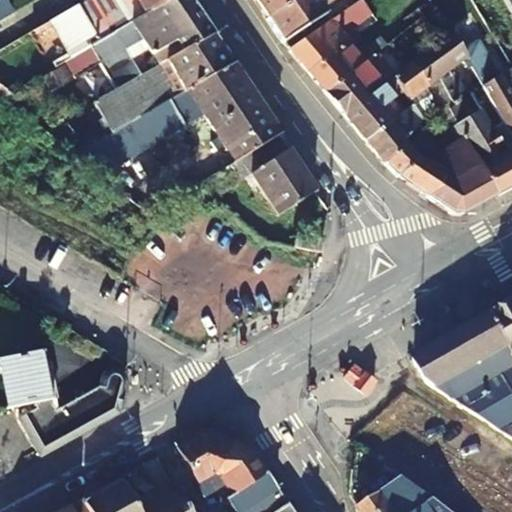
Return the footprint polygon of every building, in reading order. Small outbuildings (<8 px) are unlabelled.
[(0,0),(0,21),(37,0),(0,0)] [(62,64),(169,0),(85,0),(49,21),(64,49),(48,58),(54,69),(62,64)] [(186,0),(169,0),(62,64),(72,80),(98,66),(112,91),(135,78),(120,52),(138,43),(153,67),(210,35),(186,0)] [(254,0),(268,20),(296,0),(254,0)] [(296,0),(268,20),(284,43),(327,14),(324,9),(338,0),(296,0)] [(511,0),(502,0),(511,17),(511,0)] [(363,34),(358,27),(373,15),(361,1),(289,51),(309,74),(348,45),(363,34)] [(417,11),(423,19),(424,20),(434,13),(428,4),(417,11)] [(102,126),(108,135),(230,64),(210,35),(153,67),(135,78),(112,91),(89,105),(102,126)] [(460,121),(454,125),(495,197),(511,187),(511,141),(502,124),(492,130),(481,114),(479,116),(452,68),(465,58),(450,36),(429,52),(457,101),(450,105),(460,121)] [(371,46),(371,47),(367,51),(363,47),(355,53),(348,45),(309,74),(325,94),(380,52),(385,48),(379,40),(371,46)] [(344,117),(366,101),(361,93),(378,79),(369,67),(381,58),(383,57),(380,52),(325,94),(344,117)] [(439,156),(454,183),(427,199),(450,215),(462,216),(495,197),(454,125),(460,121),(450,105),(457,101),(429,52),(411,66),(426,88),(439,111),(458,145),(440,155),(439,156)] [(511,141),(511,72),(499,81),(483,53),(467,62),(493,109),(502,124),(511,141)] [(231,164),(277,135),(230,64),(108,135),(74,154),(91,171),(131,148),(135,155),(200,117),(231,164)] [(406,98),(408,102),(426,88),(411,66),(397,77),(393,80),(403,94),(406,98)] [(344,117),(366,143),(389,125),(379,112),(403,94),(393,80),(366,101),(344,117)] [(411,106),(422,121),(439,111),(426,88),(408,102),(411,106)] [(392,108),(399,116),(411,106),(408,102),(406,98),(392,108)] [(366,143),(384,165),(407,146),(403,140),(419,127),(417,125),(422,121),(411,106),(399,116),(389,125),(366,143)] [(74,154),(108,135),(102,126),(67,146),(72,155),(74,154)] [(439,156),(440,155),(423,132),(407,146),(384,165),(400,181),(427,199),(454,183),(439,156)] [(231,164),(195,186),(210,198),(246,174),(274,217),(314,191),(277,135),(231,164)] [(320,238),(294,233),(291,248),(318,253),(320,238)] [(511,308),(494,319),(511,350),(511,308)] [(511,350),(494,319),(413,365),(425,386),(511,442),(511,350)] [(41,385),(34,353),(0,360),(0,401),(2,411),(35,404),(36,406),(19,416),(40,455),(116,413),(124,384),(122,375),(118,371),(114,369),(112,368),(109,369),(106,370),(105,371),(102,375),(99,379),(97,384),(97,385),(54,410),(49,402),(48,400),(45,385),(41,385)] [(350,366),(339,379),(360,397),(372,384),(350,366)] [(274,511),(285,505),(248,448),(198,436),(173,449),(207,511),(274,511)] [(133,511),(130,505),(115,481),(78,502),(84,511),(133,511)] [(184,511),(168,483),(130,505),(133,511),(184,511)] [(410,508),(395,487),(358,511),(422,511),(436,503),(425,496),(410,508)] [(84,511),(78,502),(59,511),(84,511)] [(448,511),(436,503),(422,511),(448,511)]
